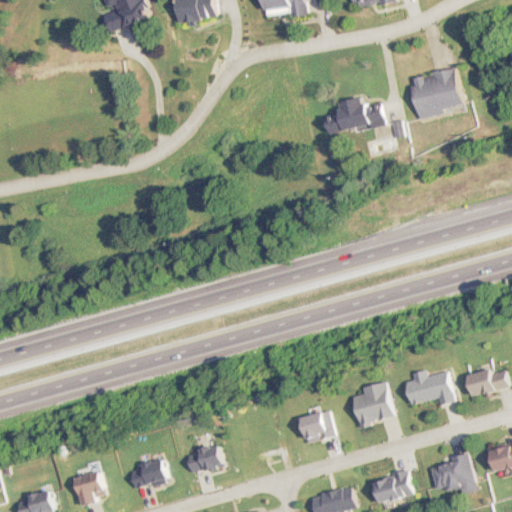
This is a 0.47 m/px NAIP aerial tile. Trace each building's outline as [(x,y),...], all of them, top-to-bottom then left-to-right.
[(114,31),(155,19),(149,0),(110,0),(114,13),(109,14),(114,31)] [(221,0),(182,0),(184,20),(222,19),(221,0)] [(269,0),(271,14),(296,12),(296,16),(312,15),(310,0),(269,0)] [(468,103),(459,67),(415,77),(424,118),(449,112),(448,108),(468,103)] [(390,124),(385,102),(369,106),(367,96),(344,101),(346,112),(330,115),(333,133),(361,127),(362,130),(390,124)] [(451,370),(431,375),(430,369),(416,372),(418,379),(411,381),(416,404),(443,398),(445,405),(459,401),(451,370)] [(477,395),(511,387),(511,383),(509,369),(496,372),(495,369),(472,374),(477,395)] [(366,386),(368,393),(358,395),(365,425),(398,417),(390,381),(366,386)] [(338,437),(335,411),(308,415),(311,441),(338,437)] [(511,441),(494,447),(500,471),(511,467),(511,441)] [(229,465),(223,444),(203,449),(204,452),(192,455),(197,473),(229,465)] [(481,490),(471,452),(454,457),(456,461),(435,467),(441,491),(463,485),(466,494),(481,490)] [(139,488),(156,484),(156,486),(173,483),(167,459),(134,467),(139,488)] [(111,493),(105,470),(80,477),(89,505),(103,501),(101,496),(111,493)] [(379,480),(385,503),(418,494),(412,470),(379,480)] [(342,511),(361,507),(356,486),(316,495),(319,511),(342,511)] [(60,511),(55,489),(30,496),(31,500),(23,502),(25,511),(60,511)]
